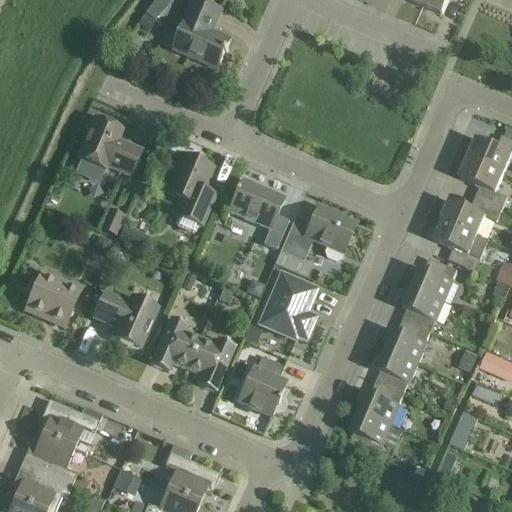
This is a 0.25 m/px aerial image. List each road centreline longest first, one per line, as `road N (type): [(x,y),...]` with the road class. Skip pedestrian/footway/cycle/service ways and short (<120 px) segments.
road 1 (residential): [(265,464),(297,449),(401,215)]
road 2 (residential): [(265,464),(18,351)]
road 3 (residential): [(401,215),(226,138)]
road 4 (residential): [(226,138),(289,0)]
road 5 (residential): [(433,52),(314,0)]
road 6 (residential): [(401,215),(457,99)]
road 7 (residential): [(226,138),(110,88)]
